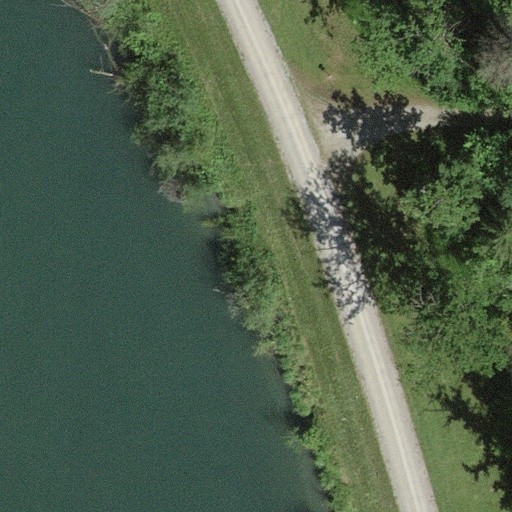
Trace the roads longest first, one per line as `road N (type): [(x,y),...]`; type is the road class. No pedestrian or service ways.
road 1 (track): [(230,0),(294,151),(409,511)]
road 2 (track): [(511,106),(395,114),(294,151)]
